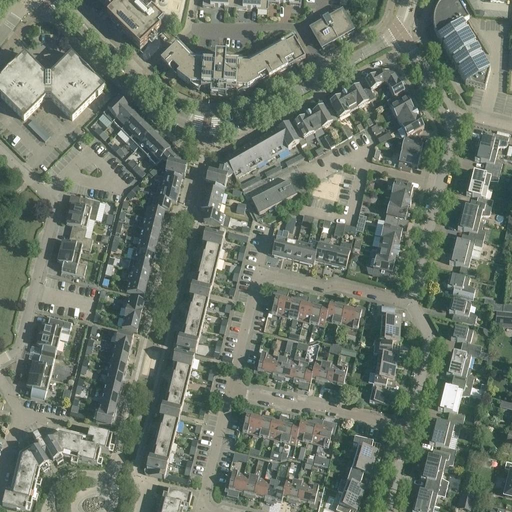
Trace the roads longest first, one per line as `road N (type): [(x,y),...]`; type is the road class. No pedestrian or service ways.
road 1 (tertiary): [(396,30),(248,116),(206,126),(166,108),(51,0)]
road 2 (residential): [(408,296),(345,283),(325,287),(257,268),(227,389)]
road 3 (residential): [(0,361),(21,340),(51,210),(0,152)]
road 4 (residential): [(405,426),(227,389)]
road 5 (residential): [(436,183),(361,167),(351,211),(305,209)]
road 6 (residential): [(405,426),(428,334),(408,296)]
road 7 (residential): [(227,389),(201,495),(214,511)]
